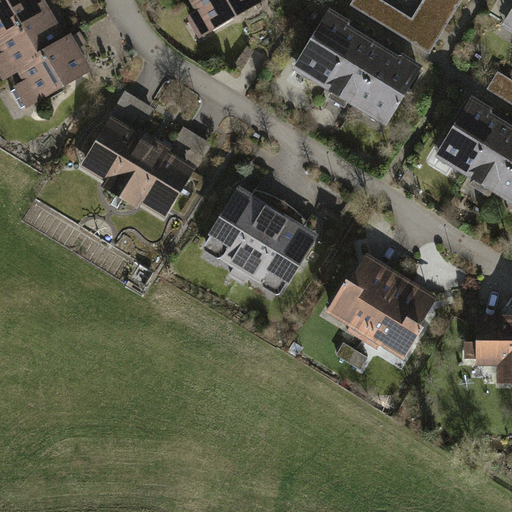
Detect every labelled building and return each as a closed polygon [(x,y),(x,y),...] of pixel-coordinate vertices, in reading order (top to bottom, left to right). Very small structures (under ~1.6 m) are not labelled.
[(48,0),(0,0),(0,42),(55,11),(48,0)] [(174,0),(180,9),(195,0),(174,0)] [(270,2),(268,0),(195,0),(180,9),(200,43),(270,2)] [(463,0),(423,0),(410,21),(375,0),(357,0),(351,12),(427,59),(463,0)] [(55,11),(0,42),(0,72),(4,79),(12,75),(72,41),(55,11)] [(297,75),(329,95),(368,31),(336,11),(297,75)] [(511,19),(503,35),(511,41),(511,19)] [(329,95),(361,114),(400,51),(368,31),(329,95)] [(72,41),(12,75),(31,109),(95,73),(76,39),(72,41)] [(361,114),(393,134),(432,70),(400,51),(361,114)] [(511,81),(500,74),(489,92),(511,105),(511,81)] [(128,95),(81,170),(123,197),(156,144),(140,134),(154,112),(128,95)] [(437,161),(469,181),(508,118),(476,98),(437,161)] [(469,181),(501,201),(511,182),(511,120),(508,118),(469,181)] [(156,144),(123,197),(165,223),(213,147),(189,131),(174,155),(156,144)] [(511,182),(501,201),(511,207),(511,182)] [(243,187),(201,253),(243,280),(285,214),(243,187)] [(285,214),(243,280),(282,305),(324,239),(285,214)] [(410,280),(371,256),(330,321),(368,345),(410,280)] [(447,304),(410,280),(368,345),(405,369),(447,304)] [(511,388),(511,318),(482,319),(482,343),(465,343),(465,369),(482,369),(482,380),(501,380),(501,388),(511,388)] [(360,354),(346,345),(336,360),(350,369),(360,354)] [(371,361),(360,354),(350,369),(361,376),(371,361)]
